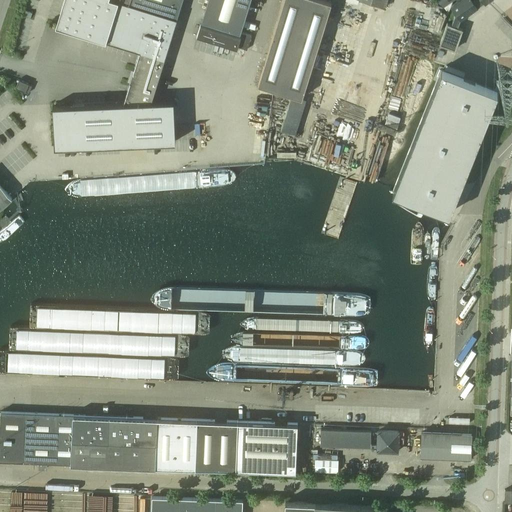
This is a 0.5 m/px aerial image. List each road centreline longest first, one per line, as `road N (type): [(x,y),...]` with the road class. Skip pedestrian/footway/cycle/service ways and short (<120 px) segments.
road 1 (unclassified): [(0,394),(441,404),(448,252),(491,165),(511,142)]
road 2 (unclassified): [(488,496),(0,474)]
road 3 (unclassified): [(488,496),(501,215),(511,170)]
